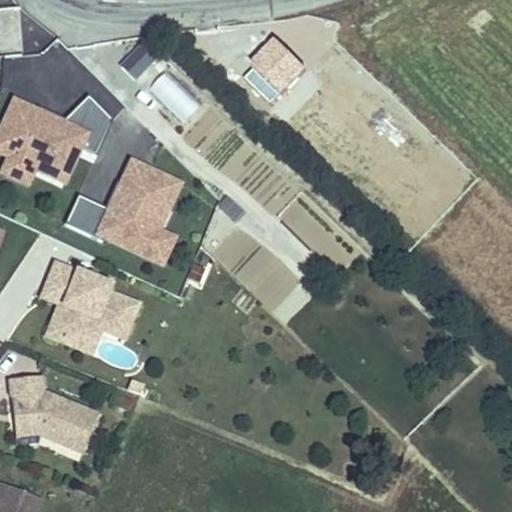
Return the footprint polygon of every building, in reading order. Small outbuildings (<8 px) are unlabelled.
[(58,55),(66,47),(58,38),(49,47),(58,55)] [(118,64),(133,82),(157,62),(142,44),(118,64)] [(166,70),(147,89),(183,124),(202,105),(166,70)] [(62,123),(12,100),(0,124),(0,159),(4,162),(0,170),(0,179),(28,192),(35,176),(65,190),(82,153),(96,159),(113,122),(88,97),(62,123)] [(78,197),(64,226),(163,271),(177,241),(161,233),(183,186),(130,161),(107,211),(78,197)] [(106,293),(109,284),(54,262),(44,287),(68,297),(65,305),(59,303),(59,305),(46,337),(77,350),(90,318),(126,332),(137,305),(106,293)] [(68,297),(44,287),(39,298),(59,305),(59,303),(65,305),(68,297)] [(100,330),(123,339),(126,332),(90,318),(77,350),(90,355),(100,330)] [(13,432),(37,429),(38,438),(82,457),(98,419),(50,398),(43,399),(40,378),(8,381),(13,432)] [(37,429),(13,432),(15,442),(38,438),(37,429)] [(0,511),(38,511),(43,502),(0,484),(0,511)]
